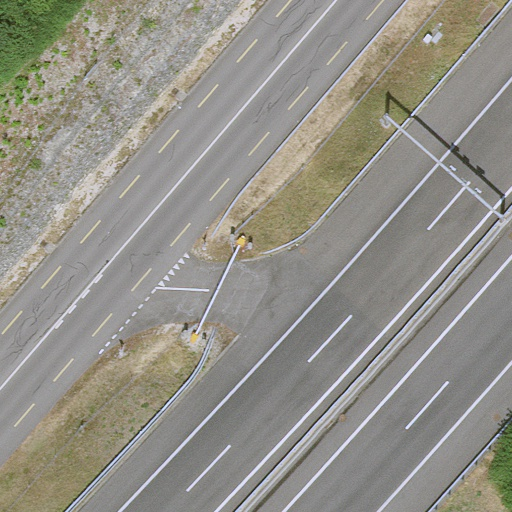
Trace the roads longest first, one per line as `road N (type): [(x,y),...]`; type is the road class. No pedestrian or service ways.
road 1 (primary): [(0,391),(337,0)]
road 2 (motorway): [(511,131),(166,511)]
road 3 (motorway): [(333,511),(511,311)]
